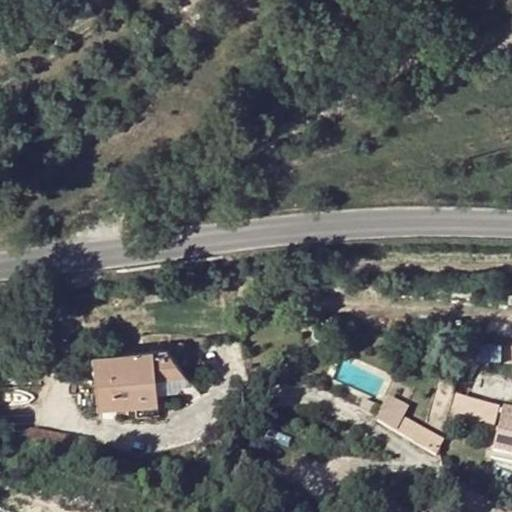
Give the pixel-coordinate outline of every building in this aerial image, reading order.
[(426,30),(407,35),(413,54),(431,50),(426,30)] [(376,51),(364,58),(369,66),(380,59),(376,51)] [(316,86),(306,93),(313,104),(323,98),(316,86)] [(169,349),(95,356),(100,408),(136,404),(159,402),(159,392),(192,383),(169,349)] [(387,394),(374,422),(439,453),(447,436),(405,416),(410,404),(387,394)] [(160,414),(159,402),(136,404),(137,416),(160,414)] [(511,413),(507,412),(497,453),(511,456),(511,413)] [(92,438),(0,417),(0,442),(82,460),(92,438)]
